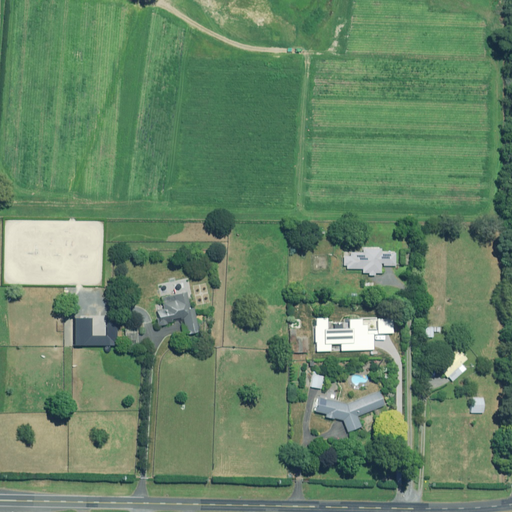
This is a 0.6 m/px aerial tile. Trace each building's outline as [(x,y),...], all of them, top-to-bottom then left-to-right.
[(382,252),(382,248),(363,247),(363,252),(344,252),(344,256),(344,265),(347,265),(347,269),(363,269),(363,273),(369,273),(369,275),(375,275),(375,273),(381,273),(382,266),(396,266),(396,252),(382,252)] [(180,317),(183,334),(198,331),(194,307),(190,308),(187,292),(161,297),(164,309),(157,310),(160,326),(167,325),(166,322),(172,321),(171,319),(180,317)] [(92,336),(92,319),(75,319),(75,345),(110,345),(110,336),(92,336)] [(440,332),(440,327),(420,327),(420,337),(433,337),(433,331),(440,332)] [(467,359),(455,346),(449,351),(451,354),(437,367),(452,382),(466,369),(461,364),(467,359)] [(324,376),(314,373),(310,387),(320,389),(324,376)] [(385,405),(380,392),(348,404),(318,398),(315,411),(326,414),(326,417),(343,420),(348,432),(362,426),(358,415),(385,405)] [(484,413),(484,398),(471,398),(471,413),(484,413)] [(424,423),(417,423),(417,431),(425,431),(424,423)]
